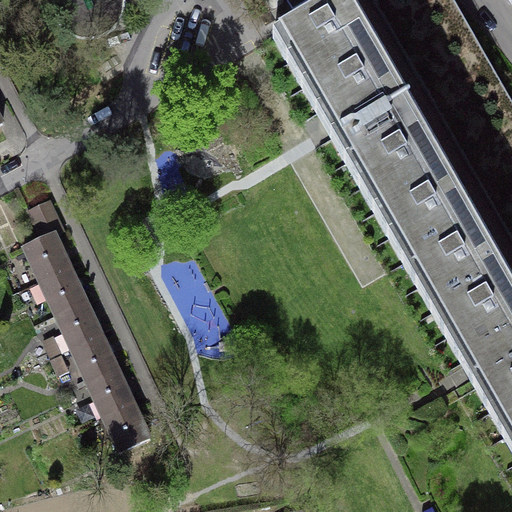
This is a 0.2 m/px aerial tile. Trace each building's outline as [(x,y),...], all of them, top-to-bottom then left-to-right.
[(342,0),(279,37),(308,87),(373,50),(344,0),(342,0)] [(285,0),(292,12),(312,0),(285,0)] [(511,108),(449,0),(345,0),(353,12),(355,11),(506,272),(511,268),(511,108)] [(352,162),(416,125),(373,50),(308,87),(352,162)] [(380,212),(445,174),(416,125),(352,162),(380,212)] [(409,261),(474,224),(445,174),(380,212),(409,261)] [(48,203),(29,212),(43,241),(53,236),(53,238),(62,234),(48,203)] [(438,311),(502,274),(474,224),(409,261),(438,311)] [(41,283),(69,270),(53,238),(53,236),(43,241),(26,249),(41,283)] [(41,283),(57,317),(84,304),(69,270),(41,283)] [(481,386),(511,367),(511,290),(502,274),(438,311),(481,386)] [(73,351),(100,338),(84,304),(57,317),(73,351)] [(89,385),(116,372),(100,338),(73,351),(89,385)] [(510,436),(511,434),(511,367),(481,386),(510,436)] [(105,419),(132,406),(116,372),(89,385),(105,419)] [(148,440),(132,406),(105,419),(120,453),(148,440)]
